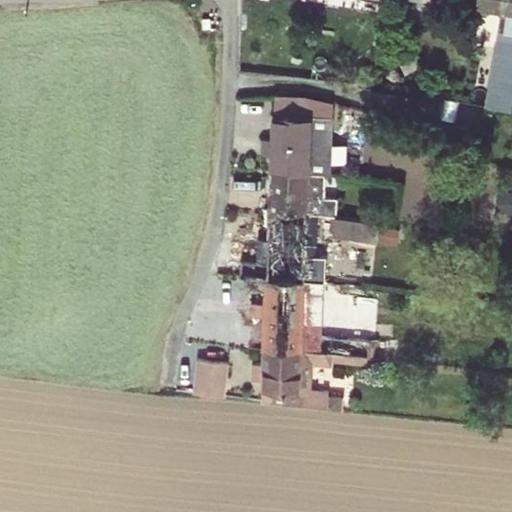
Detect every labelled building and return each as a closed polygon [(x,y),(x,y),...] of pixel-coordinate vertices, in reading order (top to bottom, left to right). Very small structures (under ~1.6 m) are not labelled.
[(511,0),(478,0),(478,4),(508,9),(504,30),(511,31),(509,49),(500,47),(488,106),(495,107),(511,110),(511,108),(511,0)] [(376,89),(372,108),(421,115),(424,96),(376,89)] [(276,95),(276,115),(328,116),(333,117),(333,101),(314,95),(276,95)] [(321,174),(326,174),(328,116),(276,115),(275,140),(265,139),(265,155),(274,156),(273,172),(310,173),(321,174)] [(308,212),(310,173),(273,172),(272,210),(308,212)] [(340,175),(326,174),(321,174),(320,191),(339,192),(340,175)] [(338,215),(339,192),(320,191),(319,213),(338,215)] [(306,281),(308,212),(272,210),(270,262),(244,262),(243,277),(270,279),(306,281)] [(360,218),(338,215),(337,231),(359,232),(360,218)] [(270,279),(269,303),(268,316),(267,347),(303,348),(332,352),(346,353),(347,327),(304,321),(306,281),(270,279)] [(268,316),(269,303),(256,303),(256,316),(268,316)] [(303,348),(267,347),(265,369),(258,369),(257,379),(266,379),(265,400),(329,407),(331,392),(331,388),(310,386),(312,364),(331,365),(331,359),(332,352),(303,348)] [(346,353),(332,352),(331,359),(366,363),(367,356),(346,353)] [(200,361),(197,393),(229,397),(233,364),(200,361)] [(266,379),(257,379),(256,400),(265,400),(266,379)] [(331,392),(329,407),(346,409),(347,394),(331,392)]
